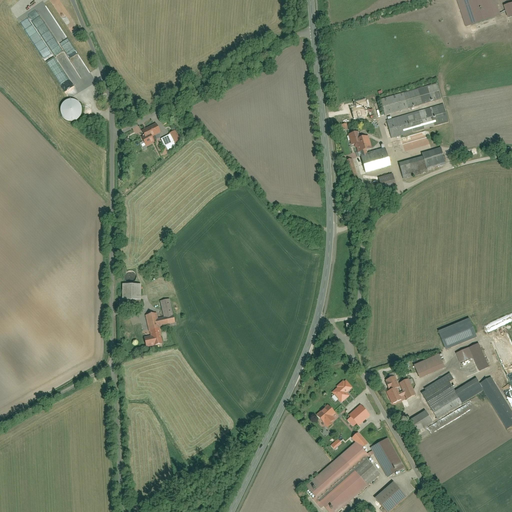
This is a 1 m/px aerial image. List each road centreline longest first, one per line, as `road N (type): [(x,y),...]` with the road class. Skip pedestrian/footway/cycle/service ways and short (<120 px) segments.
road 1 (residential): [(124,511),(112,136)]
road 2 (tertiary): [(316,322),(332,228),(311,29)]
road 3 (residential): [(311,29),(112,136)]
road 4 (residential): [(436,511),(344,347),(316,322)]
road 5 (tertiary): [(230,511),(316,322)]
road 6 (track): [(332,228),(353,224),(439,171),(511,154)]
road 7 (residential): [(112,136),(108,86),(73,0)]
road 8 (unknown): [(344,347),(360,321),(367,214)]
road 9 (track): [(0,428),(114,363)]
